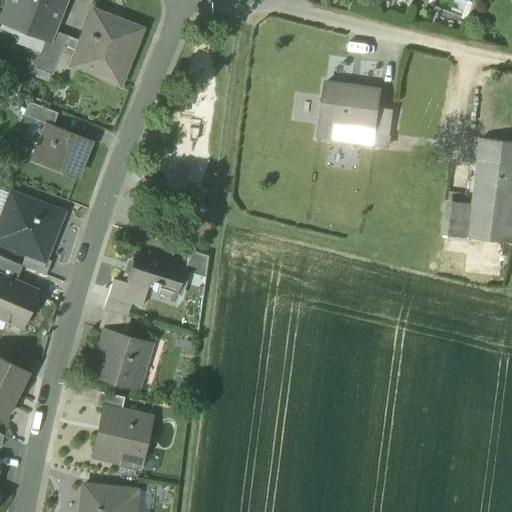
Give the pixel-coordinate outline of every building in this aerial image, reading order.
[(61,0),(8,0),(1,20),(45,38),(47,38),(50,29),(61,0)] [(119,25),(89,13),(79,40),(69,66),(76,69),(119,86),(142,28),(122,20),(119,25)] [(50,29),(47,38),(45,38),(33,67),(51,74),(67,35),(50,29)] [(67,35),(51,74),(70,82),(76,69),(69,66),(79,40),(67,35)] [(380,91),(325,83),(319,121),(374,129),(375,129),(378,108),(380,91)] [(57,113),(28,102),(23,115),(45,124),(45,123),(52,125),(57,113)] [(393,110),(378,108),(375,129),(374,129),(373,134),(374,134),(389,136),(393,110)] [(374,129),(319,121),(317,137),(373,145),(374,134),(373,134),(374,129)] [(52,125),(45,123),(45,124),(31,160),(76,178),(90,140),(52,125)] [(511,242),(511,142),(481,139),(468,238),(511,244),(511,242)] [(63,212),(10,192),(1,217),(6,219),(0,233),(11,238),(8,247),(25,254),(44,261),(45,259),(63,212)] [(184,261),(138,247),(127,283),(126,285),(145,291),(147,285),(152,287),(152,288),(156,290),(156,288),(174,293),(184,261)] [(44,261),(25,254),(20,265),(47,276),(51,261),(45,259),(44,261)] [(0,274),(0,273),(0,319),(22,329),(38,290),(0,274)] [(145,291),(126,285),(127,283),(113,279),(108,296),(130,302),(130,303),(141,306),(145,291)] [(130,302),(108,296),(103,310),(126,316),(130,303),(130,302)] [(126,316),(103,310),(97,330),(103,331),(104,330),(124,336),(130,318),(126,316)] [(124,336),(104,330),(103,331),(90,374),(137,388),(150,344),(124,336)] [(26,371),(0,358),(0,420),(1,421),(26,371)] [(123,398),(98,392),(95,406),(103,408),(104,406),(121,410),(123,398)] [(121,410),(104,406),(103,408),(92,457),(119,463),(120,457),(135,461),(141,435),(147,437),(151,417),(121,410)] [(132,511),(135,491),(83,485),(79,511),(132,511)]
